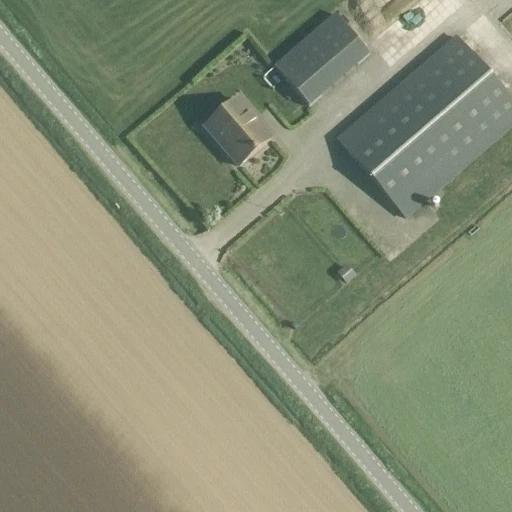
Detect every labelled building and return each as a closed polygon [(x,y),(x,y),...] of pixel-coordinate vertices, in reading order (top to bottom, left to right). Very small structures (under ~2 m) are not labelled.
[(511,12),(500,21),(511,36),(511,12)] [(370,64),(332,20),(270,73),(308,117),(370,64)] [(511,129),(511,103),(456,40),(338,142),(406,221),(511,129)] [(271,141),(237,101),(205,129),(239,168),(271,141)] [(349,268),(339,277),(346,285),(356,277),(349,268)]
